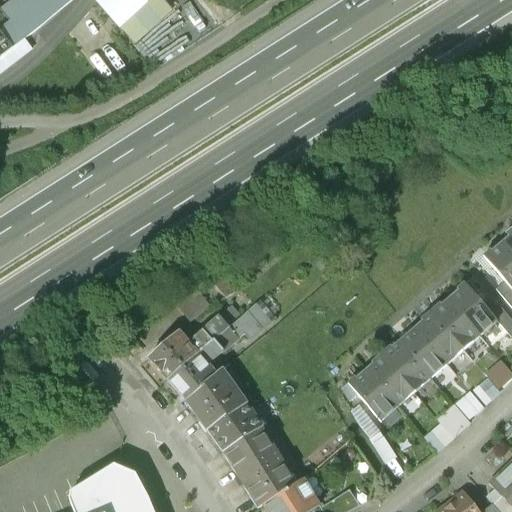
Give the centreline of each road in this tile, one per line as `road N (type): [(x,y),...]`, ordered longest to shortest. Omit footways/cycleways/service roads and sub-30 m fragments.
road 1 (motorway): [(0,300),(475,0)]
road 2 (motorway): [(397,0),(0,252)]
road 3 (residential): [(281,0),(128,99),(0,152)]
road 4 (residential): [(373,511),(420,488),(511,400)]
road 5 (residential): [(220,511),(117,368)]
